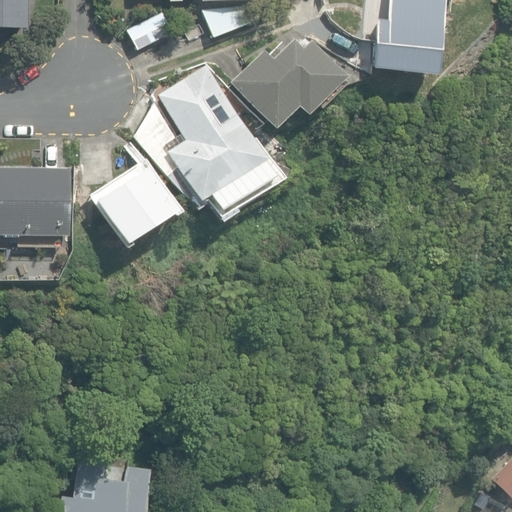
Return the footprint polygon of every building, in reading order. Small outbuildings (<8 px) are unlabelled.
[(0,0),(0,28),(24,28),(24,0),(0,0)] [(301,0),(299,18),(326,21),(328,2),(332,2),(332,0),(301,0)] [(400,30),(442,35),(446,0),(345,0),(343,19),(391,25),(391,29),(400,30)] [(201,11),(211,38),(248,23),(244,8),(201,11)] [(124,31),(134,50),(167,32),(157,14),(124,31)] [(378,118),(442,125),(451,36),(442,35),(400,30),(395,70),(384,69),(378,118)] [(227,83),(270,129),(294,107),(302,116),(343,78),(309,41),(298,51),(289,41),(268,60),(260,52),(227,83)] [(134,141),(193,210),(207,202),(205,197),(218,189),(230,209),(278,180),(252,138),(250,140),(203,66),(155,96),(184,142),(177,146),(154,108),(134,141)] [(15,247),(59,248),(59,236),(65,236),(66,170),(0,169),(0,235),(15,236),(15,247)] [(93,202),(121,245),(171,213),(143,170),(93,202)] [(59,496),(56,511),(140,511),(146,470),(123,467),(125,454),(103,451),(103,455),(77,451),(71,497),(59,496)] [(511,499),(511,455),(489,479),(511,501),(511,499)]
